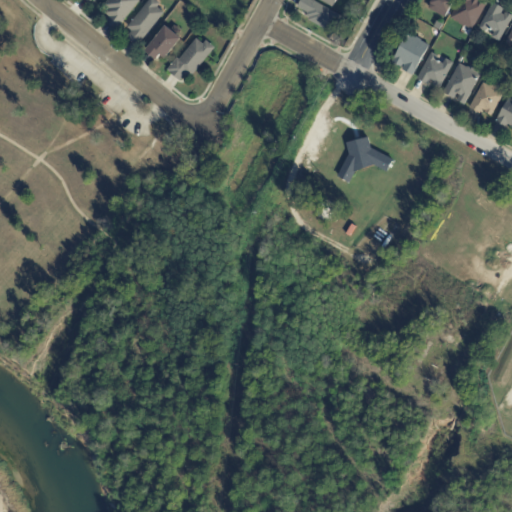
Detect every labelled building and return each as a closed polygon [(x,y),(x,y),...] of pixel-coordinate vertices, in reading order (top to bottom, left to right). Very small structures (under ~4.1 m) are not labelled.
[(140,0),(143,2),(141,4),(142,4),(124,26),(120,30),(110,22),(113,18),(108,14),(111,10),(107,6),(111,0),(140,0)] [(138,45),(130,39),(135,32),(131,29),(153,0),(157,0),(163,5),(160,9),(168,14),(141,48),(138,45)] [(308,0),(342,19),(332,37),(306,22),(307,21),(303,18),(305,15),(296,9),(301,0),(308,0)] [(336,0),(332,8),(317,0),(336,0)] [(455,0),(445,16),(428,5),(430,0),(455,0)] [(482,0),(486,2),(471,32),(449,19),(459,0),(482,0)] [(494,5),(503,10),(500,15),(502,16),(504,13),(511,18),(498,44),(490,39),(493,33),(486,30),(484,33),(477,30),(492,4),(494,5)] [(163,58),(162,60),(151,51),(170,26),(186,38),(171,57),(167,53),(163,58)] [(414,39),(429,47),(412,77),(402,71),(402,70),(392,64),(407,35),(414,39)] [(190,77),(190,76),(184,83),(171,72),(181,59),(183,61),(200,40),(207,46),(210,42),(219,49),(198,77),(195,75),(192,79),(190,77)] [(437,57),(434,62),(441,66),(444,60),(452,65),(438,90),(431,87),(433,84),(429,82),(427,86),(416,80),(431,54),(437,57)] [(465,69),(469,71),(471,68),(480,73),(462,107),(455,103),(458,97),(455,96),(452,100),(442,95),(458,65),(465,69)] [(480,112),(478,115),(468,109),(482,84),(488,88),(491,83),(500,88),(499,89),(504,92),(489,118),(483,114),(484,112),(481,110),(480,112)] [(511,101),(511,130),(509,129),(510,127),(508,126),(506,130),(495,124),(509,100),(511,101)] [(367,136),(370,148),(392,159),(386,171),(374,165),(354,172),(349,182),(337,176),(348,154),(345,143),(367,136)]
